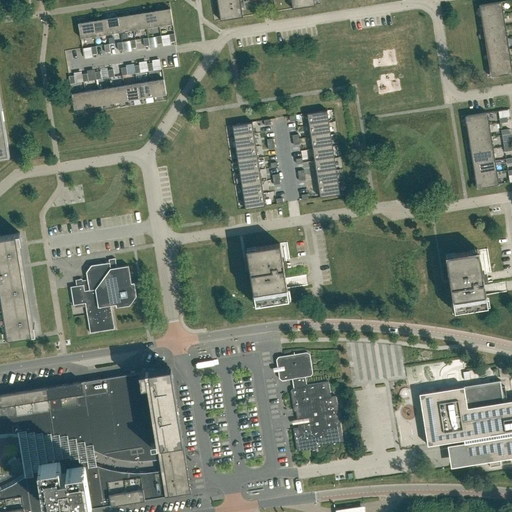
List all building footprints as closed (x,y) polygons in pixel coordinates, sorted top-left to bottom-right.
[(290,0),(292,9),(315,5),(314,0),(216,0),(220,20),(243,17),(240,0),(290,0)] [(481,5),(479,5),(481,17),(503,14),(501,2),(481,5)] [(157,11),(159,26),(173,24),(170,9),(157,11)] [(146,28),(159,26),(157,11),(144,13),(146,28)] [(133,30),(146,28),(144,13),(131,15),(133,30)] [(481,17),(483,29),(505,26),(503,14),(481,17)] [(120,32),(133,30),(131,15),(118,17),(120,32)] [(107,34),(120,32),(118,17),(105,19),(107,34)] [(94,36),(107,34),(105,19),(92,21),(94,36)] [(81,38),(94,36),(92,21),(78,23),(81,38)] [(483,29),(485,41),(507,37),(505,26),(483,29)] [(485,41),(487,53),(509,49),(507,37),(485,41)] [(487,53),(488,65),(489,65),(511,61),(509,49),(487,53)] [(489,65),(488,65),(490,77),(493,77),(511,73),(511,68),(511,61),(489,65)] [(150,81),(153,96),(166,94),(164,79),(150,81)] [(140,98),(153,96),(150,81),(137,84),(140,98)] [(126,101),(140,98),(137,84),(124,86),(126,101)] [(113,103),(126,101),(124,86),(111,88),(113,103)] [(100,105),(113,103),(111,88),(98,90),(100,105)] [(87,107),(100,105),(98,90),(85,92),(87,107)] [(74,109),(87,107),(85,92),(72,94),(74,109)] [(0,157),(9,156),(0,100),(0,157)] [(327,110),(307,113),(309,126),(329,123),(327,110)] [(467,116),(465,116),(467,128),(489,125),(487,113),(467,116)] [(252,122),(232,125),(234,137),(254,134),(252,122)] [(329,123),(309,126),(311,137),(331,134),(329,123)] [(467,128),(469,140),(491,137),(489,125),(467,128)] [(254,134),(234,137),(236,149),(256,146),(254,134)] [(331,134),(311,137),(312,149),(333,146),(331,134)] [(469,140),(471,152),(493,149),(491,137),(469,140)] [(256,146),(236,149),(238,161),(258,158),(256,146)] [(333,146),(312,149),(314,161),(334,158),(333,146)] [(471,152),(473,164),(495,160),(493,149),(471,152)] [(258,158),(238,161),(240,173),(260,170),(258,158)] [(334,158),(314,161),(316,173),(336,170),(334,158)] [(473,164),(474,176),(475,176),(497,172),(495,160),(473,164)] [(260,170),(240,173),(242,185),(262,182),(260,170)] [(336,170),(316,173),(318,185),(338,182),(336,170)] [(475,176),(474,176),(476,188),(479,188),(499,185),(499,184),(497,172),(475,176)] [(262,182),(242,185),(243,197),(263,194),(262,182)] [(338,182),(318,185),(320,197),(340,194),(338,182)] [(263,194),(243,197),(245,209),(265,206),(263,194)] [(34,323),(21,242),(20,233),(0,235),(0,286),(8,337),(36,332),(34,323)] [(255,305),(289,300),(280,243),(246,249),(250,272),(255,305)] [(454,311),(487,306),(486,295),(479,250),(445,255),(449,279),(449,283),(454,311)] [(117,267),(115,258),(109,259),(109,262),(92,265),(87,272),(89,285),(84,286),(84,284),(71,286),(74,305),(85,303),(90,332),(114,329),(110,305),(116,304),(116,307),(129,305),(137,295),(136,295),(135,288),(134,284),(134,282),(132,283),(129,265),(117,267)] [(293,387),(306,385),(305,377),(311,376),(312,373),(309,354),(307,352),(278,357),(276,359),(279,379),(282,381),(292,379),(293,387)] [(191,492),(171,367),(157,370),(139,372),(141,386),(147,385),(159,459),(161,470),(165,496),(181,494),(191,492)] [(0,434),(6,433),(18,433),(30,434),(43,435),(54,438),(68,441),(81,445),(107,456),(119,459),(132,461),(144,461),(155,460),(159,459),(147,385),(141,386),(139,372),(129,374),(119,376),(119,375),(113,377),(95,380),(95,379),(78,382),(78,383),(60,386),(60,385),(48,387),(48,386),(46,387),(32,390),(32,389),(29,389),(29,390),(15,392),(13,392),(13,393),(0,394),(0,434)] [(511,400),(504,402),(502,390),(501,380),(419,393),(428,445),(464,439),(467,457),(488,453),(490,467),(501,465),(500,459),(511,457),(511,400)] [(291,393),(293,408),(336,401),(336,396),(331,397),(328,381),(306,385),(293,387),(293,389),(292,389),(290,391),(291,393)] [(340,421),(336,401),(293,408),(293,409),(293,410),(295,412),(296,412),(297,418),(298,428),(340,421)] [(343,441),(340,421),(298,428),(293,428),(293,429),(297,451),(308,449),(316,448),(318,448),(318,445),(343,441)] [(0,511),(67,511),(69,511),(88,508),(91,508),(110,505),(110,506),(112,506),(112,505),(126,503),(129,503),(129,502),(143,500),(143,501),(145,500),(165,496),(161,470),(157,471),(146,472),(134,473),(122,472),(109,469),(96,465),(80,459),(72,456),(64,456),(57,457),(49,459),(42,463),(35,468),(24,477),(13,484),(2,489),(0,490),(0,511)]
